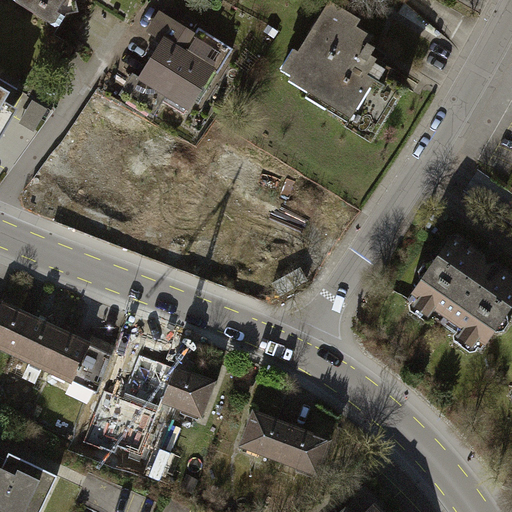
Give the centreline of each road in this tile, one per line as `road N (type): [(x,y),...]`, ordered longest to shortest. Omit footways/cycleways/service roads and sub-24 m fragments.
road 1 (residential): [(301,353),(459,122),(511,22)]
road 2 (secondary): [(301,353),(0,232)]
road 3 (secondary): [(470,511),(410,440),(301,353)]
